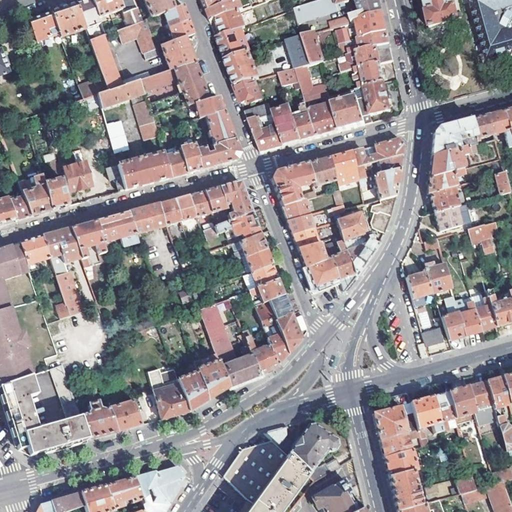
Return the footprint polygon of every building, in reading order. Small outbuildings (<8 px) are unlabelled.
[(84,0),(78,2),(75,4),(84,29),(89,42),(103,36),(104,36),(98,20),(90,0),(84,0)] [(90,0),(98,20),(122,11),(117,0),(90,0)] [(117,0),(122,11),(128,26),(141,21),(133,0),(117,0)] [(142,0),(149,18),(163,13),(173,9),(169,0),(142,0)] [(201,0),(203,4),(211,23),(217,21),(240,12),(253,7),(250,0),(201,0)] [(291,0),(282,0),(287,13),(295,10),(295,9),(291,0)] [(323,0),(295,9),(295,10),(298,22),(300,22),(299,24),(347,9),(345,3),(350,1),(349,0),(356,0),(358,4),(369,0),(323,0)] [(361,14),(330,23),(332,28),(356,21),(383,13),(380,1),(379,0),(369,0),(358,4),(361,14)] [(426,13),(431,30),(461,23),(457,6),(456,6),(454,0),(425,0),(429,12),(426,13)] [(511,0),(485,0),(475,3),(491,60),(511,54),(511,0)] [(55,11),(50,13),(58,34),(60,39),(84,29),(75,4),(55,11)] [(173,9),(163,13),(167,25),(165,25),(166,28),(169,27),(188,20),(186,17),(182,6),(173,9)] [(240,12),(217,21),(223,37),(243,30),(246,29),(240,12)] [(50,13),(28,22),(36,43),(58,34),(50,13)] [(384,18),(383,13),(356,21),(359,31),(355,32),(354,30),(351,31),(351,34),(345,35),(346,43),(387,32),(384,18)] [(116,31),(121,44),(134,39),(138,40),(145,61),(158,56),(145,20),(141,21),(128,26),(116,31)] [(192,31),(188,20),(169,27),(173,39),(171,40),(171,42),(184,38),(193,35),(192,31)] [(224,58),(226,62),(251,53),(252,52),(243,30),(223,37),(217,40),(224,58)] [(337,32),(340,44),(346,43),(345,35),(344,30),(337,32)] [(324,62),(315,32),(303,36),(311,65),(324,62)] [(389,41),(387,32),(346,43),(340,44),(338,45),(342,57),(348,56),(378,48),(390,44),(389,41)] [(102,78),(107,92),(122,87),(103,36),(89,42),(102,78)] [(303,36),(287,41),(296,69),(305,67),(311,65),(303,36)] [(171,42),(160,46),(169,71),(193,62),(192,58),(184,38),(171,42)] [(340,67),(342,73),(352,70),(381,64),(394,60),(391,48),(379,50),(378,48),(348,56),(350,64),(340,67)] [(0,76),(9,73),(0,50),(0,76)] [(234,83),(235,87),(256,81),(260,80),(251,53),(226,62),(234,83)] [(200,80),(193,62),(169,71),(138,81),(143,92),(177,82),(184,99),(181,100),(179,95),(147,105),(150,116),(164,112),(187,105),(207,100),(206,96),(200,80)] [(381,64),(352,70),(353,73),(356,73),(357,76),(354,77),(355,83),(363,81),(364,84),(359,85),(360,87),(356,88),(357,90),(385,83),(381,64)] [(318,116),(316,110),(314,110),(316,105),(305,67),(296,69),(301,87),(309,111),(317,138),(327,135),(340,131),(332,106),(330,96),(326,82),(321,84),(328,106),(326,106),(328,112),(318,116)] [(301,87),(296,69),(279,74),(285,92),(301,87)] [(330,76),(324,77),(326,82),(330,96),(335,94),(330,76)] [(102,78),(78,86),(81,94),(83,100),(107,92),(102,78)] [(101,106),(102,109),(131,99),(144,141),(157,137),(155,131),(150,116),(147,105),(143,92),(138,81),(122,87),(107,92),(98,95),(101,106)] [(240,101),(241,103),(251,100),(252,103),(262,100),(256,81),(235,87),(240,101)] [(357,90),(356,90),(357,95),(366,93),(369,111),(362,113),(365,124),(373,122),(371,116),(391,110),(385,83),(357,90)] [(81,94),(74,96),(76,103),(83,100),(81,94)] [(74,103),(77,113),(101,106),(98,95),(83,100),(76,103),(74,103)] [(207,100),(187,105),(189,110),(198,109),(199,113),(196,114),(198,117),(200,116),(201,119),(206,118),(223,113),(220,105),(218,98),(207,100)] [(362,113),(358,99),(332,106),(340,131),(352,128),(365,124),(362,113)] [(247,118),(249,123),(262,118),(274,114),(271,106),(246,114),(247,118)] [(326,106),(316,110),(318,116),(328,112),(326,106)] [(293,116),(291,108),(274,114),(278,127),(285,147),(288,146),(302,142),(293,116)] [(317,138),(309,111),(293,116),(302,142),(305,141),(317,138)] [(504,132),(507,147),(511,145),(511,142),(504,111),(491,115),(488,116),(493,135),(504,132)] [(163,129),(167,128),(164,112),(150,116),(155,131),(163,129)] [(210,133),(207,134),(209,139),(212,139),(213,146),(234,140),(225,118),(223,113),(206,118),(210,133)] [(470,121),(476,143),(479,142),(478,139),(493,135),(488,116),(474,120),(470,121)] [(278,127),(266,131),(264,132),(261,123),(263,122),(262,118),(249,123),(251,127),(261,153),(281,148),(285,147),(278,127)] [(106,126),(114,154),(128,151),(120,121),(106,126)] [(432,152),(431,157),(466,148),(474,146),(477,145),(476,143),(470,121),(438,129),(434,134),(432,152)] [(160,147),(167,146),(163,129),(155,131),(157,137),(160,147)] [(379,159),(402,154),(403,144),(399,141),(396,139),(374,145),(377,154),(365,157),(362,149),(351,151),(356,166),(370,162),(379,159)] [(204,148),(202,143),(193,145),(200,170),(214,167),(236,161),(239,153),(234,140),(213,146),(204,148)] [(188,173),(200,170),(193,145),(179,148),(180,153),(186,174),(188,173)] [(370,146),(362,149),(365,157),(377,154),(374,145),(370,146)] [(468,156),(476,154),(474,146),(466,148),(468,156)] [(430,173),(429,178),(462,170),(459,158),(468,156),(466,148),(431,157),(430,173)] [(356,166),(351,151),(334,156),(329,158),(335,175),(338,174),(336,172),(348,168),(353,179),(359,178),(356,166)] [(171,178),(186,174),(180,153),(166,157),(166,154),(162,155),(168,179),(171,178)] [(162,155),(162,154),(117,166),(124,191),(148,184),(168,179),(162,155)] [(383,173),(400,168),(401,162),(401,157),(402,154),(379,159),(383,173)] [(335,175),(329,158),(312,162),(307,164),(313,183),(313,186),(316,185),(317,187),(319,186),(319,184),(337,180),(335,175)] [(56,160),(51,161),(55,176),(60,175),(56,160)] [(366,176),(364,169),(371,167),(370,162),(356,166),(359,178),(366,176)] [(70,194),(91,188),(84,164),(64,169),(70,194)] [(274,172),(271,180),(282,207),(299,201),(297,195),(295,188),(313,183),(307,164),(291,168),(274,172)] [(117,166),(106,169),(109,181),(113,180),(117,184),(119,193),(124,191),(117,166)] [(378,186),(381,198),(395,194),(397,183),(398,179),(400,168),(383,173),(374,174),(377,182),(374,183),(375,186),(378,186)] [(428,190),(427,194),(429,193),(455,186),(453,179),(464,176),(462,170),(429,178),(428,190)] [(494,176),(499,196),(509,194),(504,174),(494,176)] [(44,185),(41,177),(34,178),(36,187),(34,190),(27,191),(24,182),(19,183),(23,197),(30,217),(33,216),(50,212),(44,185)] [(67,207),(69,207),(62,181),(44,185),(50,212),(67,207)] [(232,216),(231,214),(227,215),(228,216),(229,221),(251,212),(245,197),(240,182),(219,188),(226,209),(229,208),(229,206),(231,205),(235,215),(232,216)] [(429,193),(434,214),(459,207),(455,192),(457,191),(455,186),(429,193)] [(204,192),(212,213),(226,209),(219,188),(216,189),(204,192)] [(361,190),(363,200),(376,198),(375,188),(361,190)] [(309,199),(316,196),(314,189),(307,192),(309,199)] [(340,189),(333,191),(338,206),(345,204),(340,189)] [(189,196),(195,217),(212,213),(204,192),(201,193),(189,196)] [(307,192),(297,195),(299,201),(305,200),(309,199),(307,192)] [(373,227),(383,234),(391,213),(394,199),(395,194),(381,198),(382,202),(371,205),(370,211),(374,213),(370,222),(373,227)] [(0,225),(12,222),(15,221),(8,199),(7,196),(4,197),(4,200),(0,200),(0,225)] [(173,201),(182,222),(195,217),(189,196),(185,197),(173,201)] [(30,217),(23,197),(12,201),(11,198),(8,199),(15,221),(26,218),(30,217)] [(299,201),(282,207),(286,218),(287,222),(310,214),(305,200),(299,201)] [(159,205),(167,225),(182,222),(173,201),(171,201),(159,205)] [(343,210),(346,208),(345,204),(338,206),(332,208),(334,212),(343,210)] [(154,206),(127,213),(136,234),(167,225),(159,205),(154,206)] [(434,214),(439,233),(461,227),(460,225),(469,223),(464,206),(459,207),(434,214)] [(332,208),(328,209),(332,223),(337,222),(336,219),(334,212),(332,208)] [(353,272),(357,275),(368,260),(373,254),(378,244),(374,242),(371,233),(368,233),(362,211),(336,219),(337,222),(342,237),(353,272)] [(216,226),(200,232),(203,239),(206,238),(206,241),(218,237),(217,234),(229,230),(233,232),(235,237),(242,236),(244,240),(260,235),(251,212),(229,221),(216,226)] [(96,222),(104,252),(108,251),(107,242),(136,234),(127,213),(112,218),(96,222)] [(310,214),(287,222),(289,226),(292,235),(315,228),(318,228),(317,225),(314,225),(310,214)] [(229,221),(228,216),(214,221),(216,226),(229,221)] [(214,221),(198,227),(200,232),(216,226),(214,221)] [(81,259),(84,268),(89,267),(83,249),(95,246),(98,255),(104,252),(96,222),(84,226),(70,229),(81,259)] [(332,223),(324,226),(326,231),(335,228),(338,238),(342,237),(337,222),(332,223)] [(468,231),(471,243),(478,240),(482,254),(492,251),(489,235),(496,232),(494,223),(468,231)] [(168,230),(172,239),(176,239),(173,228),(168,230)] [(315,228),(292,235),(294,239),(298,249),(320,243),(322,242),(321,239),(319,240),(315,228)] [(56,233),(42,237),(50,259),(67,306),(70,316),(83,312),(80,302),(77,303),(64,265),(81,259),(70,229),(56,233)] [(108,251),(139,242),(136,234),(107,242),(108,251)] [(244,240),(239,242),(242,251),(238,252),(238,254),(236,255),(238,259),(266,249),(260,235),(244,240)] [(20,243),(27,265),(50,259),(42,237),(30,240),(20,243)] [(338,238),(325,241),(328,250),(331,259),(339,279),(344,292),(353,280),(355,277),(357,275),(353,272),(342,237),(338,238)] [(423,243),(425,251),(439,248),(436,239),(423,243)] [(232,244),(236,255),(238,254),(238,252),(242,251),(239,242),(232,244)] [(20,243),(0,248),(0,387),(32,376),(50,369),(62,366),(27,265),(20,243)] [(320,243),(298,249),(304,264),(305,268),(331,259),(328,250),(325,251),(327,256),(324,257),(320,243)] [(238,259),(234,260),(236,266),(247,262),(249,268),(238,272),(239,276),(242,275),(250,272),(272,264),(266,249),(238,259)] [(305,268),(314,290),(327,284),(339,279),(331,259),(305,268)] [(183,269),(186,276),(200,272),(197,264),(183,269)] [(272,264),(250,272),(256,288),(278,280),(272,264)] [(426,270),(423,271),(424,272),(425,275),(431,295),(433,295),(450,289),(444,266),(435,269),(434,267),(432,268),(432,266),(425,268),(426,270)] [(250,272),(242,275),(247,291),(256,288),(250,272)] [(406,279),(412,300),(430,295),(431,300),(434,299),(433,295),(431,295),(425,275),(406,279)] [(247,291),(238,294),(239,298),(257,292),(261,300),(233,310),(235,314),(254,307),(268,301),(284,295),(278,280),(256,288),(247,291)] [(511,290),(507,292),(509,301),(505,302),(502,294),(487,298),(495,328),(509,325),(511,323),(511,290)] [(195,291),(192,293),(199,310),(202,308),(195,291)] [(284,295),(268,301),(276,321),(292,315),(284,295)] [(448,316),(440,318),(448,341),(464,337),(454,303),(453,297),(444,300),(448,316)] [(251,377),(259,374),(245,340),(242,341),(244,348),(241,348),(245,358),(235,361),(234,357),(236,356),(229,340),(243,335),(242,332),(235,314),(233,310),(229,298),(202,308),(199,310),(215,353),(228,388),(235,385),(244,381),(251,377)] [(495,328),(487,298),(471,302),(480,332),(495,328)] [(463,304),(461,300),(454,303),(464,337),(480,332),(471,302),(463,304)] [(268,301),(254,307),(262,329),(276,323),(276,321),(268,301)] [(57,310),(61,320),(70,316),(67,306),(57,310)] [(417,312),(422,329),(431,326),(426,309),(417,312)] [(296,346),(302,340),(292,315),(276,321),(276,323),(280,334),(289,354),(296,346)] [(133,326),(136,333),(161,323),(159,317),(133,326)] [(276,323),(262,329),(267,340),(280,334),(276,323)] [(275,367),(277,366),(269,346),(255,350),(248,330),(242,332),(243,335),(245,340),(259,374),(275,367)] [(438,330),(421,335),(424,345),(425,348),(442,343),(438,330)] [(287,356),(289,354),(280,334),(267,340),(269,346),(277,366),(284,359),(287,356)] [(421,359),(427,358),(425,348),(424,345),(417,346),(421,359)] [(219,393),(228,388),(215,353),(210,356),(212,363),(202,368),(199,360),(193,362),(194,365),(208,401),(219,393)] [(201,404),(208,401),(194,365),(188,367),(191,376),(178,380),(189,412),(192,410),(201,404)] [(18,451),(30,457),(54,450),(88,440),(80,417),(62,366),(50,369),(67,420),(38,429),(29,398),(37,396),(32,376),(0,387),(0,389),(2,396),(13,434),(18,451)] [(148,374),(160,420),(175,416),(189,412),(178,380),(175,372),(161,375),(159,371),(148,374)] [(511,375),(501,379),(509,407),(511,405),(511,375)] [(501,379),(485,383),(491,406),(497,427),(504,453),(511,451),(511,450),(511,437),(509,429),(506,426),(504,426),(499,410),(509,407),(501,379)] [(485,383),(466,389),(472,411),(491,406),(485,383)] [(447,394),(454,421),(473,415),(472,411),(466,389),(447,394)] [(447,394),(431,399),(440,434),(448,432),(445,423),(454,421),(447,394)] [(377,436),(378,441),(405,434),(417,431),(415,425),(404,428),(401,416),(412,413),(409,404),(407,395),(380,402),(383,412),(378,413),(372,415),(377,435),(377,436)] [(431,399),(409,404),(412,413),(415,425),(417,431),(422,449),(428,447),(424,434),(420,432),(420,430),(430,428),(433,436),(440,434),(431,399)] [(85,414),(85,415),(80,417),(88,440),(104,436),(117,432),(108,409),(103,410),(100,409),(98,403),(96,402),(88,404),(86,406),(88,411),(85,414)] [(131,428),(141,425),(132,402),(108,409),(117,432),(131,428)] [(473,415),(477,432),(497,427),(491,406),(472,411),(473,415)] [(308,477),(314,483),(341,467),(338,458),(327,463),(326,462),(317,467),(316,466),(328,451),(330,453),(336,452),(339,447),(337,441),(315,426),(309,427),(294,447),(293,445),(293,440),(289,436),(290,434),(288,427),(269,433),(263,435),(272,443),(308,477)] [(382,454),(383,460),(410,452),(405,434),(378,441),(379,445),(382,454)] [(235,461),(224,476),(251,504),(249,508),(245,511),(282,511),(308,477),(272,443),(243,450),(235,461)] [(384,462),(387,478),(412,472),(414,471),(415,471),(411,452),(410,452),(383,460),(384,462)] [(162,511),(166,507),(183,478),(180,472),(177,467),(160,472),(152,474),(137,478),(133,479),(140,500),(145,510),(145,511),(162,511)] [(392,496),(396,511),(398,511),(420,506),(412,472),(387,478),(392,496)] [(130,504),(140,500),(133,479),(119,483),(104,487),(112,510),(121,507),(119,503),(128,500),(130,504)] [(469,479),(455,483),(458,495),(460,495),(473,492),(469,479)] [(499,485),(501,489),(511,485),(511,480),(511,481),(499,485)] [(311,501),(317,511),(319,511),(322,511),(357,511),(349,496),(353,494),(346,482),(311,501)] [(510,511),(501,489),(499,485),(473,492),(460,495),(464,506),(476,502),(477,499),(487,496),(493,511),(510,511)] [(112,511),(112,510),(104,487),(93,490),(80,494),(84,507),(85,511),(112,511)] [(70,511),(84,507),(80,494),(52,501),(49,502),(52,511),(70,511)] [(424,511),(431,509),(432,511),(441,511),(438,501),(420,506),(398,511),(424,511)] [(52,511),(49,502),(44,504),(40,505),(36,511),(52,511)]
